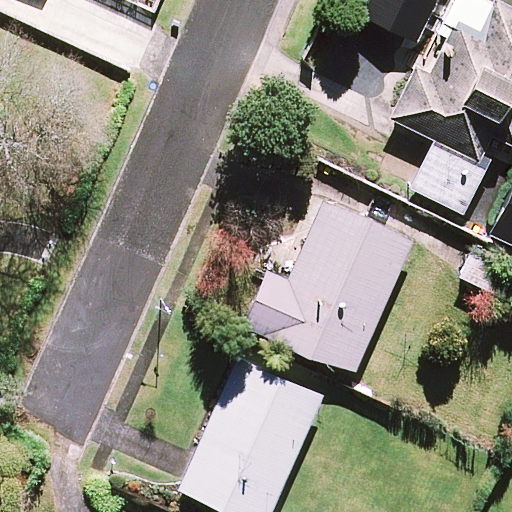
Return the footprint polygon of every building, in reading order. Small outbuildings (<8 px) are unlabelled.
[(511,5),(511,7),(497,0),(451,0),(423,59),(419,57),(390,116),(434,138),(409,190),(511,239),(511,162),(484,149),(491,134),(511,143),(511,5)] [(412,233),(323,195),(306,236),(284,227),(243,323),(353,370),(412,233)] [(511,267),(471,249),(459,276),(511,299),(511,267)] [(268,511),(322,393),(237,355),(178,487),(234,511),(268,511)] [(511,511),(511,488),(501,483),(486,511),(511,511)]
